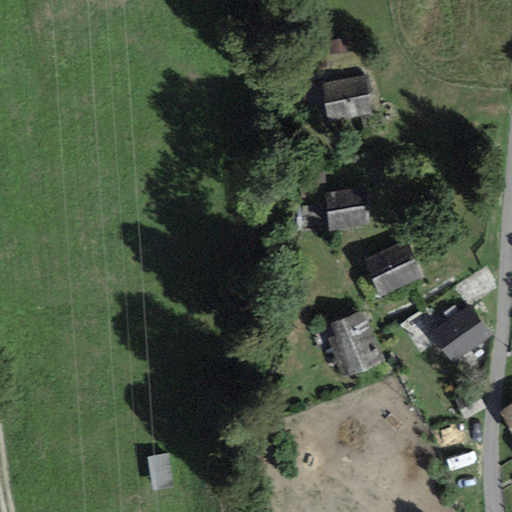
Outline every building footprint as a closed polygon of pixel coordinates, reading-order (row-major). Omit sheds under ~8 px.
[(345,39),(330,40),(331,54),(346,52),(345,39)] [(322,83),(328,121),(371,114),(365,76),(322,83)] [(365,188),(324,194),(330,231),(371,224),(365,188)] [(407,241),(364,260),(380,296),(423,278),(407,241)] [(471,307),(432,332),(452,363),(491,338),(471,307)] [(363,311),(329,325),(334,337),(328,339),(345,378),(384,361),(363,311)] [(511,404),(499,413),(511,433),(511,404)] [(156,484),(176,481),(171,448),(151,451),(156,484)]
